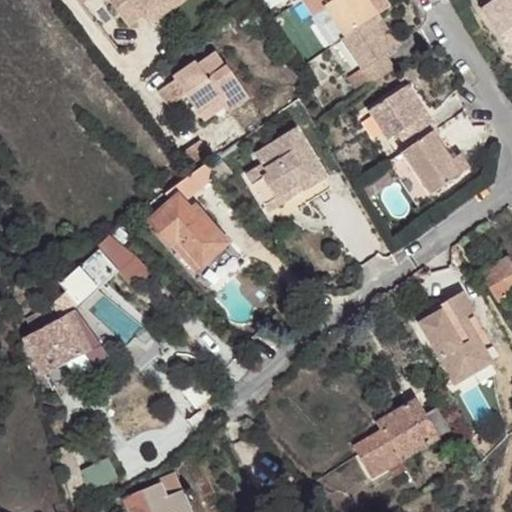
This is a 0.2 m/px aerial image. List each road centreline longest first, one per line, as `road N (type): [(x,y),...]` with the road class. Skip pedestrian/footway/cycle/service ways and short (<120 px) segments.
road 1 (residential): [(235,400),(511,183)]
road 2 (residential): [(430,0),(511,131)]
